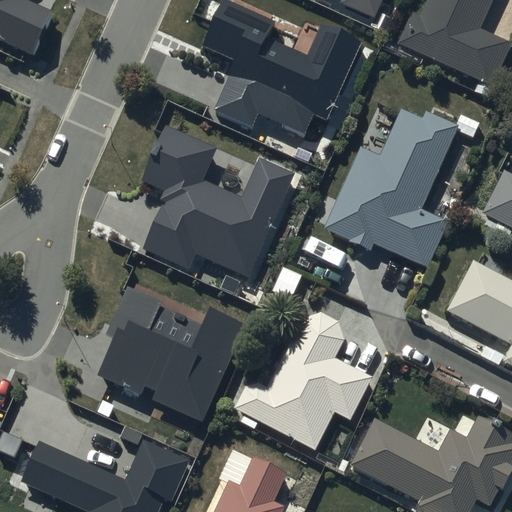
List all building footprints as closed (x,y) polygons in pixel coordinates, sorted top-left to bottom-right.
[(0,0),(0,41),(35,57),(56,12),(29,0),(0,0)] [(276,21),(228,0),(223,0),(203,45),(239,61),(215,113),(251,129),(258,114),(305,135),(315,114),(326,120),(361,43),(321,24),(307,55),(268,38),(276,21)] [(341,0),(341,1),(375,17),(382,0),(341,0)] [(412,21),(398,51),(477,89),(474,95),(487,101),(511,51),(479,36),(495,0),(430,0),(419,25),(412,21)] [(420,218),(457,137),(472,144),(478,129),(460,121),(454,132),(425,119),(422,127),(400,117),(379,163),(361,155),(324,237),(350,249),(350,250),(369,259),(374,250),(428,275),(448,230),(420,218)] [(217,148),(165,124),(139,183),(167,195),(143,249),(189,269),(196,253),(248,276),(294,173),(260,158),(242,197),(203,180),(217,148)] [(497,237),(500,231),(511,237),(511,184),(503,180),(483,221),(490,225),(486,232),(497,237)] [(511,287),(474,267),(447,318),(511,353),(502,370),(511,374),(511,287)] [(303,281),(285,272),(273,297),(292,306),(303,281)] [(248,324),(209,307),(201,325),(161,307),(164,301),(128,285),(106,334),(114,338),(98,374),(204,421),(248,324)] [(255,434),(257,430),(314,458),(334,421),(349,429),(373,386),(335,365),(343,350),(339,330),(322,320),(303,327),(291,350),(278,344),(265,369),(276,375),(267,394),(259,390),(243,397),(234,416),(244,421),(241,428),(255,434)] [(375,426),(350,472),(419,509),(417,511),(474,511),(477,507),(487,511),(489,511),(497,497),(501,499),(511,479),(511,474),(511,472),(511,452),(511,451),(511,443),(476,424),(464,445),(450,438),(439,459),(399,438),(400,435),(378,424),(377,427),(375,426)] [(192,460),(143,439),(126,477),(38,439),(19,482),(88,511),(157,511),(164,499),(172,503),(192,460)] [(280,511),(274,509),(286,481),(233,457),(219,486),(229,491),(218,511),(280,511)]
